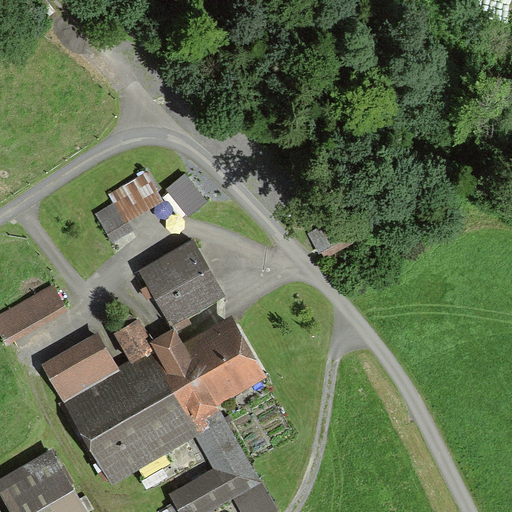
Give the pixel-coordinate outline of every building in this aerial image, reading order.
[(112,207),(95,217),(109,240),(126,231),(112,207)] [(340,224),(312,239),(325,263),(353,248),(340,224)] [(181,249),(136,276),(166,327),(211,300),(181,249)] [(50,288),(0,317),(0,337),(6,349),(65,314),(50,288)] [(101,338),(44,371),(116,496),(195,450),(206,468),(166,491),(178,511),(217,511),(238,500),(244,511),(274,511),(276,511),(214,404),(255,380),(226,329),(182,354),(172,337),(146,351),(134,330),(106,346),(101,338)] [(78,511),(49,458),(0,484),(0,505),(3,511),(78,511)]
